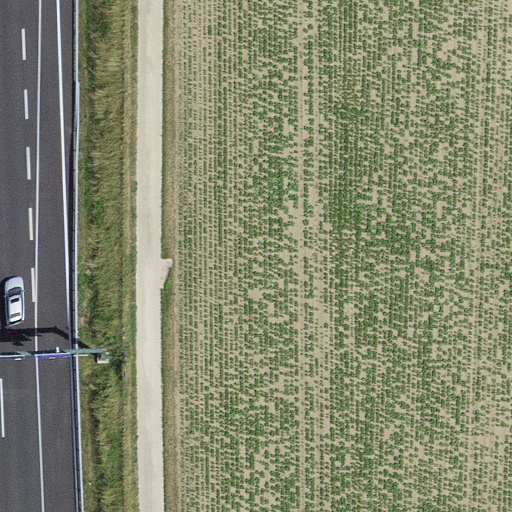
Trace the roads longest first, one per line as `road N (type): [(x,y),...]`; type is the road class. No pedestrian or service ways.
road 1 (track): [(151,511),(150,0)]
road 2 (motorway): [(7,511),(0,347)]
